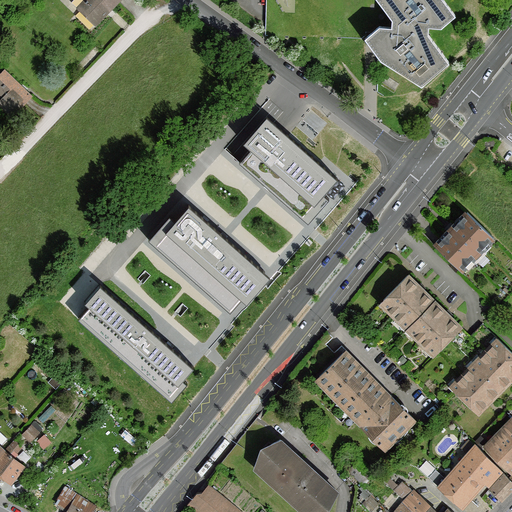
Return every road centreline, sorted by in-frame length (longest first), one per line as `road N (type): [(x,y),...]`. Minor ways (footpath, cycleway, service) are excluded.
road 1 (secondary): [(410,162),(126,511)]
road 2 (secondary): [(159,511),(426,174)]
road 3 (residential): [(188,0),(410,162)]
